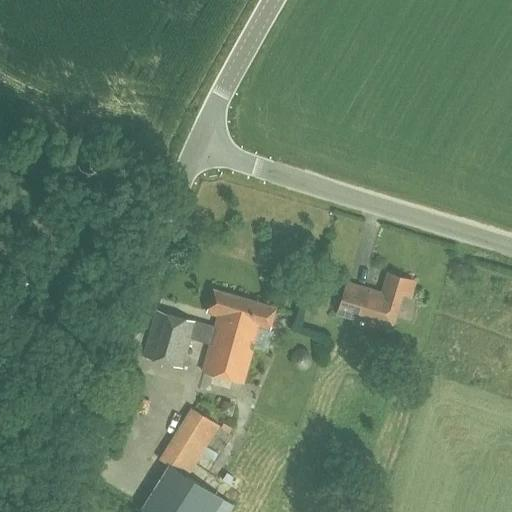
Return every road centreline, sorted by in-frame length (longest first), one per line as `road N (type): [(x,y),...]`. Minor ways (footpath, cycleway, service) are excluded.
road 1 (tertiary): [(80,511),(196,148)]
road 2 (unclassified): [(511,246),(196,148)]
road 3 (track): [(89,472),(0,294)]
road 4 (track): [(0,174),(58,184),(124,181),(189,164)]
road 5 (tertiary): [(196,148),(274,0)]
